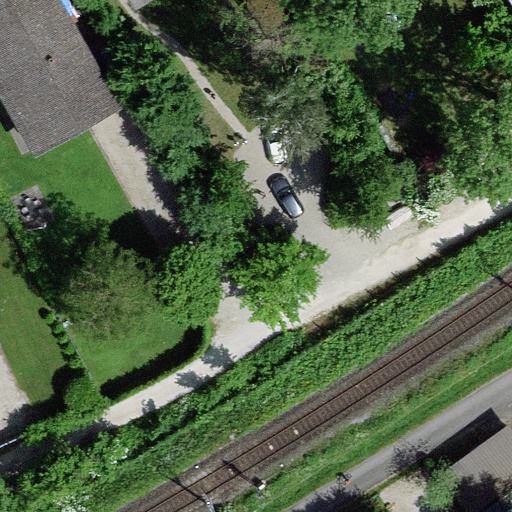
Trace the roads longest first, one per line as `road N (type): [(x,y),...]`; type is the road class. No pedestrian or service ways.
road 1 (track): [(511,180),(0,456)]
road 2 (residential): [(307,511),(511,383)]
